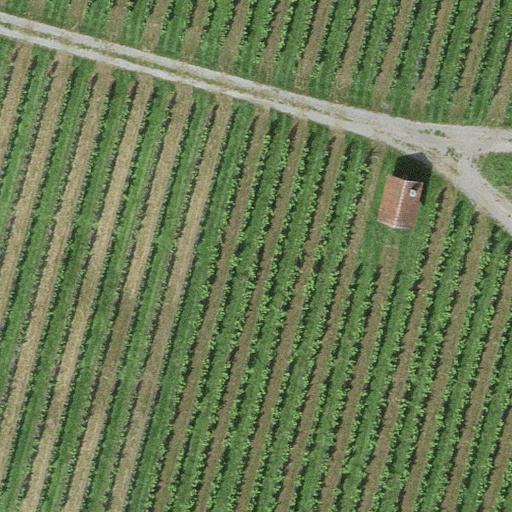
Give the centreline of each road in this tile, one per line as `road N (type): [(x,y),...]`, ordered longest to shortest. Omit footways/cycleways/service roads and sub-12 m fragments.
road 1 (track): [(0,33),(387,140),(511,154)]
road 2 (track): [(387,140),(511,224)]
